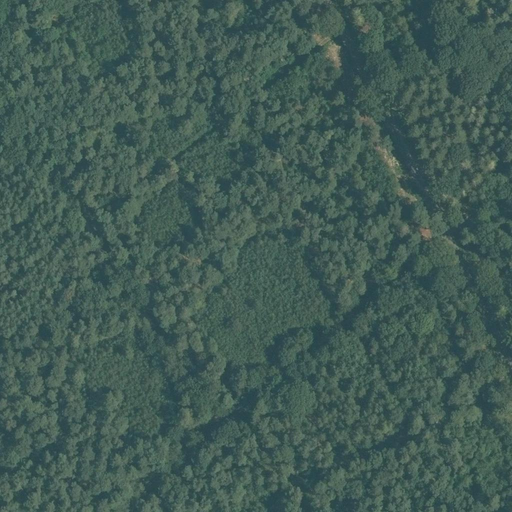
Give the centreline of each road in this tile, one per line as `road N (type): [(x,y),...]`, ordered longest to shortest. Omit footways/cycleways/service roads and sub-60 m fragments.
road 1 (track): [(122,511),(217,422),(511,182)]
road 2 (track): [(343,22),(0,292)]
road 3 (unclassified): [(511,371),(331,0)]
